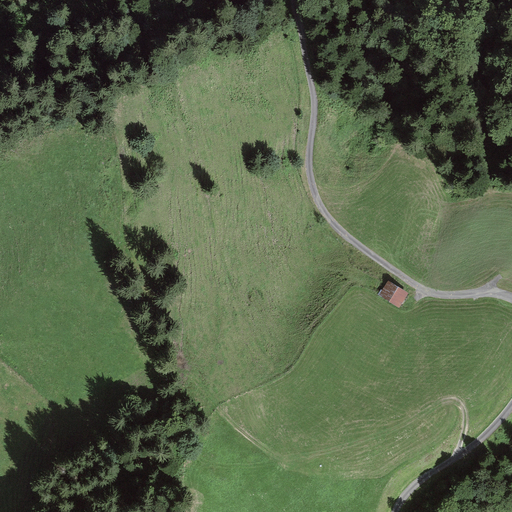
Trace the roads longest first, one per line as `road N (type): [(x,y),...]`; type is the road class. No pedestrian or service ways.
road 1 (track): [(511,297),(426,289),(325,214),(309,173),(314,103),(292,0)]
road 2 (track): [(395,511),(414,485),(511,405)]
